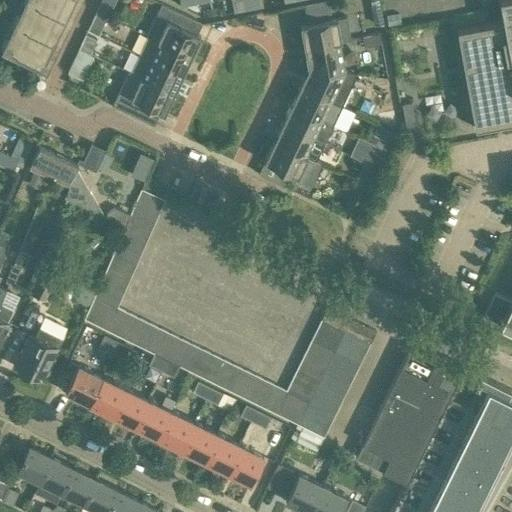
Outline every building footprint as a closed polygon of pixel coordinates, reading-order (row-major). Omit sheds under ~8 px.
[(24,0),(25,0),(21,10),(18,8),(11,23),(14,24),(9,34),(7,32),(0,45),(0,46),(40,66),(40,64),(70,0),(24,0)] [(248,9),(246,0),(230,0),(233,12),(248,9)] [(261,0),(246,0),(248,9),(263,6),(261,0)] [(321,15),(330,13),(328,0),(303,5),(305,18),(321,15)] [(511,0),(498,0),(502,20),(456,29),(474,128),(511,121),(511,0)] [(160,3),(145,34),(190,56),(200,36),(190,32),(196,20),(160,3)] [(95,11),(106,16),(110,9),(99,4),(95,11)] [(106,16),(95,11),(92,19),(103,24),(106,16)] [(399,13),(386,15),(388,26),(400,24),(399,13)] [(303,46),(338,41),(340,41),(336,18),(299,25),(303,46)] [(147,36),(139,54),(181,75),(190,56),(145,34),(145,35),(147,36)] [(378,34),(366,36),(369,47),(381,44),(378,34)] [(81,41),(78,48),(89,54),(92,46),(81,41)] [(344,72),(338,41),(303,46),(307,67),(344,72)] [(89,54),(78,48),(74,56),(85,61),(89,54)] [(127,70),(126,71),(173,93),(181,75),(139,54),(130,72),(127,70)] [(307,67),(299,83),(342,103),(356,73),(344,72),(307,67)] [(39,80),(40,79),(41,79),(42,78),(43,77),(43,76),(43,75),(43,74),(43,73),(42,72),(41,71),(40,71),(39,71),(38,71),(37,71),(36,72),(35,72),(34,73),(34,74),(34,75),(34,76),(34,77),(35,78),(36,79),(37,80),(38,80),(39,80)] [(173,93),(126,71),(111,104),(148,121),(154,109),(163,113),(173,93)] [(385,91),(387,77),(369,74),(367,88),(385,91)] [(299,83),(291,101),(334,121),(342,103),(299,83)] [(334,121),(291,101),(281,123),(323,143),(334,121)] [(411,103),(402,104),(406,126),(415,124),(411,103)] [(375,120),(394,130),(396,126),(394,112),(378,114),(375,120)] [(323,143),(281,123),(272,142),(320,164),(320,162),(315,160),(323,143)] [(377,136),(388,142),(393,131),(376,123),(371,133),(377,136)] [(377,136),(374,144),(385,149),(388,142),(377,136)] [(84,159),(106,168),(113,148),(91,140),(84,159)] [(320,164),(272,142),(262,161),(295,176),(293,182),(308,189),(320,164)] [(385,149),(374,144),(371,151),(382,156),(385,149)] [(77,163),(76,162),(76,163),(39,146),(40,146),(38,145),(28,168),(68,186),(63,197),(95,211),(98,206),(75,167),(77,163)] [(8,154),(2,166),(12,170),(14,165),(18,158),(11,155),(8,154)] [(32,172),(27,184),(39,189),(44,178),(32,172)] [(360,173),(356,180),(367,186),(371,179),(360,173)] [(68,186),(55,180),(50,191),(63,197),(68,186)] [(361,200),(367,186),(356,180),(353,188),(355,193),(353,197),(361,200)] [(159,210),(163,199),(140,189),(136,200),(159,210)] [(159,210),(136,200),(131,210),(154,220),(159,210)] [(126,221),(129,214),(115,207),(106,214),(105,216),(125,225),(126,221)] [(149,231),(154,220),(131,210),(129,214),(126,221),(149,231)] [(145,241),(149,231),(126,221),(125,225),(122,231),(145,241)] [(140,252),(145,241),(122,231),(117,242),(140,252)] [(136,263),(140,252),(117,242),(113,253),(136,263)] [(11,265),(5,281),(12,285),(15,278),(25,254),(18,251),(13,265),(12,265),(11,265)] [(136,263),(113,253),(108,263),(131,273),(136,263)] [(33,282),(29,291),(44,299),(57,273),(54,272),(59,262),(49,257),(44,267),(42,266),(33,282)] [(126,284),(131,273),(108,263),(104,274),(126,284)] [(122,294),(126,284),(104,274),(99,284),(122,294)] [(80,278),(71,297),(87,304),(96,285),(80,278)] [(94,296),(117,306),(122,294),(99,284),(94,296)] [(511,300),(494,292),(482,316),(511,330),(511,300)] [(94,296),(84,318),(117,335),(128,312),(117,306),(94,296)] [(1,302),(0,303),(0,339),(9,322),(7,321),(13,308),(1,302)] [(334,322),(339,313),(326,307),(322,316),(334,322)] [(127,340),(139,317),(128,312),(117,335),(127,340)] [(346,328),(351,319),(339,313),(334,322),(346,328)] [(334,322),(322,316),(317,327),(342,339),(347,329),(346,328),(334,322)] [(138,345),(149,322),(139,317),(127,340),(138,345)] [(358,334),(363,325),(351,319),(346,328),(347,329),(358,334)] [(148,350),(160,328),(149,322),(138,345),(148,350)] [(370,341),(375,331),(363,325),(358,334),(370,341)] [(342,339),(317,327),(312,337),(337,349),(342,339)] [(29,332),(13,365),(41,379),(58,346),(62,338),(39,328),(35,335),(29,332)] [(159,356),(170,333),(160,328),(148,350),(154,353),(159,356)] [(370,341),(358,334),(347,329),(342,339),(365,351),(370,341)] [(97,345),(110,352),(116,340),(103,333),(97,345)] [(169,361),(181,338),(170,333),(159,356),(166,360),(169,361)] [(337,349),(312,337),(306,347),(331,360),(337,349)] [(179,366),(191,343),(181,338),(169,361),(178,366),(179,366)] [(365,351),(342,339),(337,349),(360,361),(365,351)] [(124,358),(129,347),(116,340),(110,352),(124,358)] [(190,372),(202,348),(191,343),(179,366),(190,372)] [(331,360),(306,347),(301,358),(326,370),(331,360)] [(409,347),(361,444),(388,457),(382,470),(405,481),(389,511),(469,511),(511,427),(511,398),(511,397),(511,390),(475,372),(472,378),(409,347)] [(200,377),(212,353),(202,348),(190,372),(200,377)] [(360,361),(337,349),(331,360),(355,372),(360,361)] [(159,356),(154,353),(148,365),(161,371),(166,360),(159,356)] [(211,382),(222,358),(212,353),(200,377),(211,382)] [(221,387),(233,363),(222,358),(211,382),(221,387)] [(326,370),(301,358),(296,368),(321,381),(326,370)] [(166,360),(161,371),(173,377),(178,366),(169,361),(166,360)] [(355,372),(331,360),(326,370),(350,382),(355,372)] [(88,402),(101,375),(78,363),(64,390),(88,402)] [(232,392),(243,369),(233,363),(221,387),(232,392)] [(316,391),(321,381),(296,368),(291,378),(316,391)] [(242,398),(254,374),(243,369),(232,392),(242,398)] [(350,382),(326,370),(321,381),(345,392),(350,382)] [(252,403),(264,379),(254,374),(242,398),(252,403)] [(101,375),(88,402),(111,413),(124,386),(101,375)] [(286,389),(274,413),(296,424),(299,426),(306,412),(311,401),(316,391),(291,378),(286,389)] [(205,398),(211,386),(198,379),(192,391),(205,398)] [(263,408),(275,384),(264,379),(252,403),(263,408)] [(345,392),(321,381),(316,391),(339,403),(345,392)] [(275,384),(263,408),(274,413),(286,389),(275,384)] [(124,386),(111,413),(133,425),(147,398),(124,386)] [(225,392),(211,386),(205,398),(219,405),(225,392)] [(339,403),(316,391),(311,401),(334,413),(339,403)] [(147,398),(133,425),(156,436),(170,409),(147,398)] [(334,413),(311,401),(306,412),(329,423),(334,413)] [(252,422),(258,409),(245,403),(239,415),(252,422)] [(170,409),(156,436),(179,448),(193,421),(170,409)] [(258,409),(252,422),(266,428),(272,416),(258,409)] [(329,423),(306,412),(299,426),(322,437),(329,423)] [(193,421),(179,448),(202,459),(216,432),(193,421)] [(322,437),(299,426),(296,424),(290,437),(316,450),(322,437)] [(239,444),(216,432),(202,459),(225,471),(239,444)] [(239,444),(225,471),(249,483),(262,456),(239,444)] [(388,457),(361,444),(355,456),(382,470),(388,457)] [(39,481),(51,457),(28,446),(16,470),(39,481)] [(51,457),(39,481),(61,492),(73,467),(51,457)] [(277,462),(265,487),(281,495),(293,470),(277,462)] [(73,467),(61,492),(83,503),(95,478),(73,467)] [(308,511),(321,485),(298,473),(284,499),(308,511)] [(105,511),(117,489),(95,478),(83,503),(100,511),(105,511)] [(0,498),(1,499),(0,499),(11,505),(18,492),(7,487),(8,484),(0,480),(0,498)] [(336,511),(345,496),(321,485),(308,511),(309,511),(336,511)] [(132,511),(139,500),(117,489),(105,511),(132,511)] [(352,499),(344,511),(362,511),(365,506),(352,499)] [(161,511),(139,500),(132,511),(161,511)] [(50,511),(52,509),(41,503),(37,511),(50,511)]
